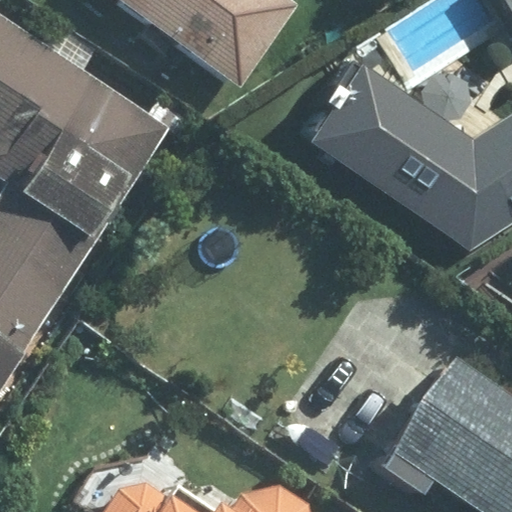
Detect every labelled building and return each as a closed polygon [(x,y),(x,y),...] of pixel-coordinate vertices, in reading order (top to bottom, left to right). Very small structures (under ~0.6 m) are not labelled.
[(114,0),(132,13),(124,24),(146,39),(153,29),(221,78),(225,79),(280,0),(114,0)] [(511,119),(472,145),(325,54),(281,137),(460,256),(511,223),(511,0),(473,0),(511,60),(511,119)] [(0,255),(47,286),(154,122),(0,13),(0,255)] [(0,358),(46,288),(0,257),(0,358)] [(511,511),(511,403),(429,348),(428,347),(356,455),(404,487),(414,471),(476,511),(511,511)] [(191,489),(180,508),(131,474),(101,480),(78,511),(298,511),(296,496),(266,478),(227,486),(216,504),(191,489)]
